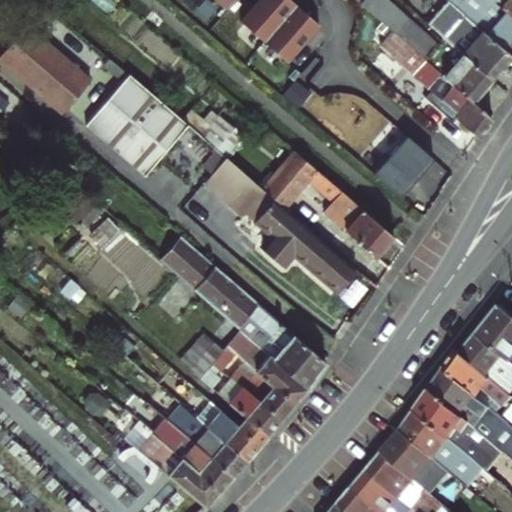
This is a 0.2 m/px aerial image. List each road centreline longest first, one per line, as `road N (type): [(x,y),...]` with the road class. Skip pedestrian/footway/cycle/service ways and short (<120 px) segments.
road 1 (residential): [(261,511),(442,290)]
road 2 (residential): [(511,151),(442,290)]
